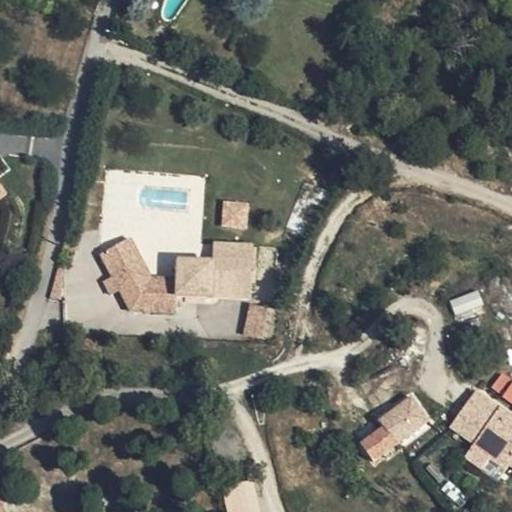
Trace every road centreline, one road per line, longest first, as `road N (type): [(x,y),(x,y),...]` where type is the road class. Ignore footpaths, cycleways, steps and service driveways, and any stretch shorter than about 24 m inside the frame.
road 1 (unknown): [(301,353),(319,253),(340,216),(378,181),(493,179),(511,188)]
road 2 (unknown): [(0,441),(99,397),(301,353)]
road 3 (unknown): [(301,353),(408,311),(422,315),(443,389)]
